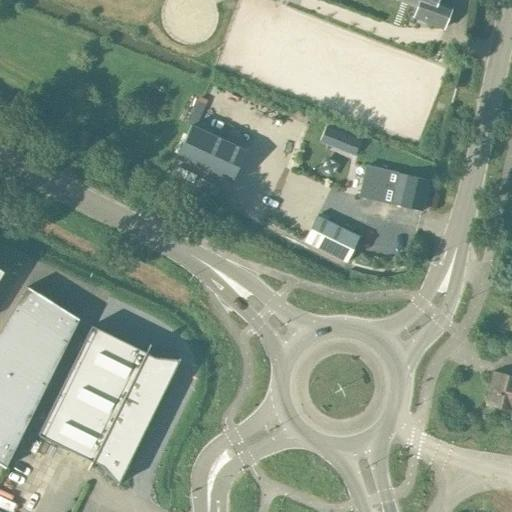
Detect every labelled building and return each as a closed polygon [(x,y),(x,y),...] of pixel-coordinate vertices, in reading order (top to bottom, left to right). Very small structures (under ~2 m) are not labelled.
[(450,11),(439,7),(441,0),(400,0),(418,7),(413,18),(442,30),(450,11)] [(175,158),(230,184),(242,160),(246,151),(212,135),(190,125),(175,158)] [(326,127),(320,141),(354,155),(360,140),(326,127)] [(428,181),(397,174),(390,204),(421,211),(428,181)] [(304,242),(347,263),(360,236),(317,215),(304,242)] [(30,286),(0,332),(0,437),(16,447),(80,318),(30,286)] [(92,326),(38,435),(92,462),(88,470),(89,471),(93,462),(95,464),(96,463),(101,466),(117,483),(116,484),(118,485),(180,359),(178,358),(178,359),(154,357),(149,355),(149,354),(147,353),(151,345),(150,344),(146,352),(92,326)] [(511,376),(494,373),(487,405),(511,411),(511,376)]
